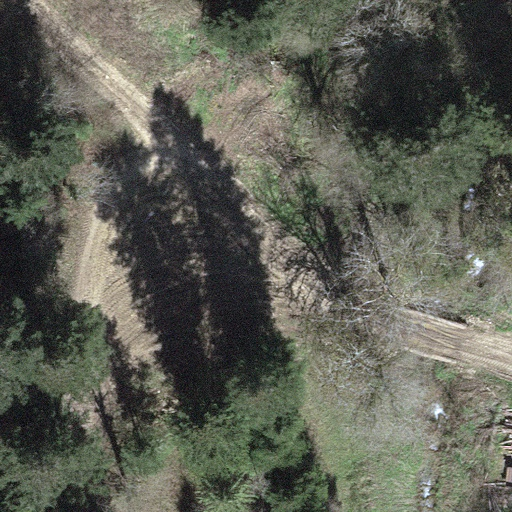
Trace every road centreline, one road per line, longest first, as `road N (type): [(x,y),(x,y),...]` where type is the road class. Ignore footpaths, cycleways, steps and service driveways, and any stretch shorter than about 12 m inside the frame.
road 1 (track): [(511,384),(484,380),(365,327),(279,174),(217,160),(141,198)]
road 2 (track): [(74,511),(99,281),(120,218),(141,198)]
road 3 (track): [(213,162),(46,0)]
